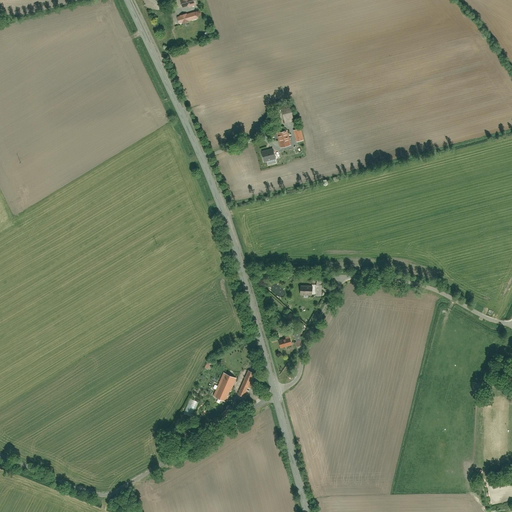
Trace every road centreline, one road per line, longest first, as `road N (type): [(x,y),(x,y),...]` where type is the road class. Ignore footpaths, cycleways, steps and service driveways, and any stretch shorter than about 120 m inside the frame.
road 1 (tertiary): [(275,394),(221,208),(129,0)]
road 2 (residential): [(275,394),(296,380),(304,343),(343,276),(417,283),(511,324)]
road 3 (residential): [(275,394),(107,495),(0,453)]
road 4 (tertiary): [(306,511),(275,394)]
